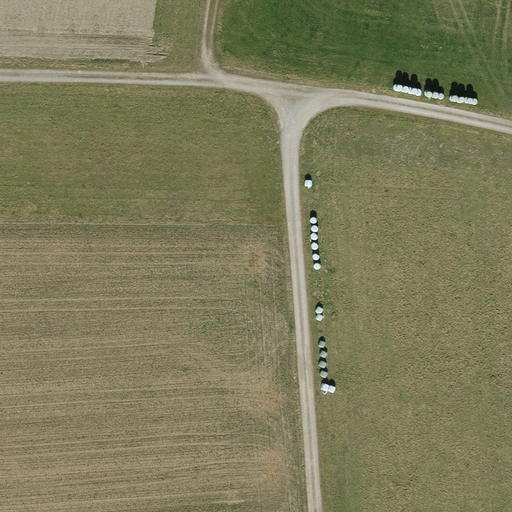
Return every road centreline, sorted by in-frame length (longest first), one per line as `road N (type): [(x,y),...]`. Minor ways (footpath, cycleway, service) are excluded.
road 1 (track): [(0,73),(203,79),(511,127)]
road 2 (track): [(316,511),(289,148),(295,90)]
